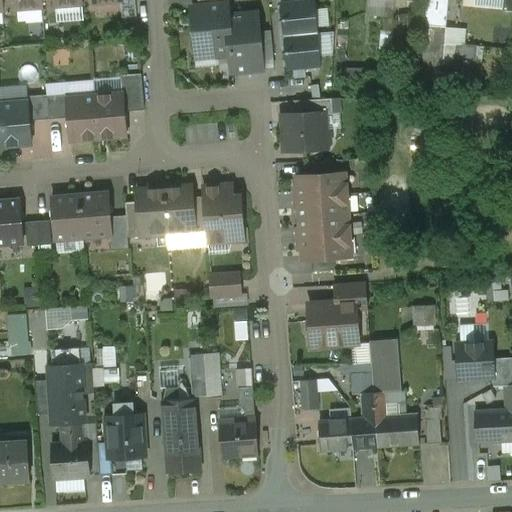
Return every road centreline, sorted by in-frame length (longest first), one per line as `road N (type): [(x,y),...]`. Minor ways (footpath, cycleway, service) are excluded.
road 1 (residential): [(282,506),(258,153)]
road 2 (residential): [(511,497),(282,506)]
road 3 (residential): [(159,161),(0,174)]
road 4 (residential): [(258,153),(255,95),(158,99)]
